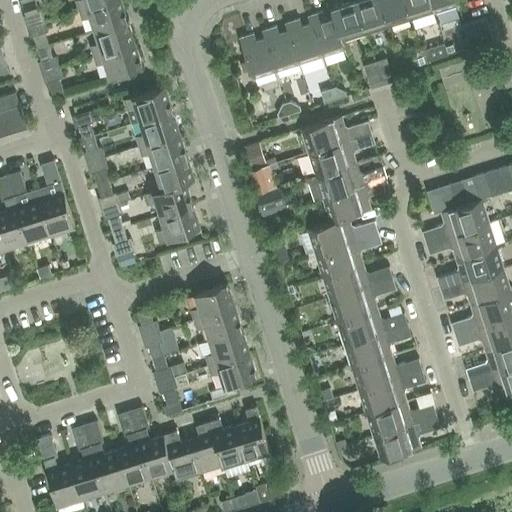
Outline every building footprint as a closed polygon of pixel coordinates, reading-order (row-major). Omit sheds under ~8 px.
[(35,0),(28,0),(24,2),(27,14),(39,10),(35,0)] [(77,0),(80,9),(107,0),(77,0)] [(128,18),(122,0),(107,0),(80,9),(83,19),(92,16),(96,29),(128,18)] [(342,36),(343,36),(366,29),(356,0),(351,0),(332,6),(335,15),(335,14),(342,36)] [(356,0),(366,29),(389,21),(381,0),(356,0)] [(410,24),(407,16),(411,14),(406,0),(381,0),(389,21),(393,20),(395,29),(410,24)] [(406,0),(411,14),(434,7),(431,0),(406,0)] [(434,7),(435,12),(460,4),(458,0),(431,0),(434,7)] [(309,14),(311,22),(312,22),(323,56),(347,48),(343,36),(342,36),(335,14),(335,15),(325,18),(322,9),(309,14)] [(490,27),(486,16),(464,23),(468,34),(490,27)] [(288,30),(289,29),(300,63),(323,56),(312,22),(311,22),(303,25),(300,17),(286,21),(288,30)] [(136,41),(128,18),(96,29),(100,42),(91,45),(94,54),(136,41)] [(266,37),(267,37),(277,71),(300,63),(289,29),(288,30),(279,32),(277,24),(263,28),(266,37)] [(490,28),(468,35),(472,47),(493,40),(490,28)] [(38,47),(50,44),(46,31),(34,35),(38,47)] [(254,78),(277,71),(267,37),(266,37),(257,40),(254,31),(240,36),(248,60),(251,69),(254,78)] [(143,65),(136,41),(94,54),(98,65),(107,62),(111,75),(143,65)] [(444,42),(422,49),(426,60),(448,53),(444,42)] [(50,44),(38,47),(42,59),(54,56),(50,44)] [(426,60),(422,49),(420,50),(414,59),(415,63),(426,60)] [(376,60),(383,83),(394,80),(387,57),(376,60)] [(0,72),(10,69),(6,58),(0,59),(0,72)] [(248,60),(241,62),(244,71),(251,69),(248,60)] [(383,83),(376,60),(364,64),(372,87),(383,83)] [(61,77),(49,80),(53,93),(64,90),(61,77)] [(137,106),(141,119),(173,109),(166,85),(124,98),(128,109),(137,106)] [(333,87),(336,98),(347,94),(346,89),(337,86),(333,87)] [(322,90),(324,96),(325,101),(336,98),(333,87),(322,90)] [(0,110),(9,108),(21,104),(16,90),(0,95),(0,110)] [(106,103),(110,115),(126,109),(122,98),(106,103)] [(287,101),(291,112),(302,108),(300,103),(291,100),(287,101)] [(291,112),(287,101),(283,102),(278,109),(280,115),(291,112)] [(9,108),(16,131),(28,127),(21,104),(9,108)] [(98,106),(90,109),(94,121),(102,118),(98,106)] [(0,110),(0,118),(5,135),(16,131),(9,108),(0,110)] [(181,132),(173,109),(141,119),(145,132),(136,135),(139,145),(181,132)] [(301,127),(308,151),(373,131),(369,119),(346,126),(342,114),(301,127)] [(83,137),(95,133),(91,121),(80,125),(83,137)] [(316,174),(357,161),(353,149),(376,142),(373,131),(308,151),(316,174)] [(152,152),(156,165),(188,155),(181,132),(139,145),(142,155),(152,152)] [(95,133),(83,137),(87,149),(99,146),(95,133)] [(259,142),(244,147),(247,156),(250,167),(265,162),(259,142)] [(195,178),(188,155),(156,165),(160,178),(151,181),(153,189),(154,191),(186,180),(186,181),(195,178)] [(42,198),(52,231),(76,224),(55,158),(42,162),(49,185),(52,184),(55,194),(42,198)] [(323,197),(387,176),(383,165),(360,172),(357,161),(316,174),(323,197)] [(511,187),(511,177),(508,163),(496,167),(504,190),(511,187)] [(268,164),(251,170),(257,191),(275,185),(270,170),(268,164)] [(98,183),(109,180),(105,167),(94,171),(98,183)] [(504,190),(496,167),(485,171),(492,194),(504,190)] [(21,169),(8,173),(29,238),(52,231),(42,198),(29,203),(26,192),(28,192),(21,169)] [(492,194),(485,171),(473,174),(481,197),(483,197),(492,194)] [(29,238),(8,173),(0,175),(0,189),(3,199),(6,199),(9,209),(0,211),(0,225),(6,245),(29,238)] [(481,197),(473,174),(462,178),(469,201),(481,197)] [(349,214),(349,215),(372,207),(368,195),(390,188),(387,176),(323,197),(330,219),(330,220),(349,214)] [(469,201),(462,178),(450,182),(458,205),(469,201)] [(113,191),(109,180),(98,183),(102,195),(113,191)] [(193,203),(186,181),(186,180),(154,191),(153,189),(145,192),(148,203),(157,200),(161,214),(193,203)] [(458,205),(450,182),(439,185),(446,208),(458,205)] [(446,208),(439,185),(427,189),(435,212),(441,210),(446,208)] [(280,189),(258,196),(264,214),(266,213),(286,207),(280,189)] [(128,190),(117,194),(119,201),(119,202),(131,198),(128,190)] [(427,240),(491,220),(483,197),(481,197),(469,201),(458,205),(446,208),(441,210),(445,222),(423,229),(427,240)] [(127,201),(120,203),(122,210),(130,207),(127,201)] [(201,227),(193,203),(161,214),(165,226),(156,229),(159,240),(201,227)] [(113,229),(124,225),(120,213),(109,216),(113,229)] [(315,250),(379,230),(375,218),(353,225),(349,215),(349,214),(330,220),(330,219),(307,226),(315,250)] [(427,240),(430,252),(453,245),(456,256),(498,243),(491,220),(427,240)] [(124,225),(113,229),(116,241),(127,237),(124,225)] [(379,230),(315,250),(322,273),(364,260),(360,249),(383,242),(379,230)] [(274,239),(273,239),(279,261),(290,258),(283,236),(274,239)] [(441,287),(505,266),(498,243),(456,256),(460,268),(437,275),(441,287)] [(133,250),(118,255),(121,265),(136,260),(133,250)] [(330,296),(393,276),(390,264),(367,271),(364,260),(322,273),(330,296)] [(49,264),(38,267),(41,277),(50,274),(52,273),(49,264)] [(511,287),(505,266),(441,287),(445,298),(467,290),(471,302),(511,289),(511,287)] [(393,276),(330,296),(337,319),(378,306),(374,294),(397,287),(393,276)] [(200,306),(191,308),(194,318),(236,305),(228,281),(196,291),(200,306)] [(456,332),(511,314),(511,289),(471,302),(474,313),(452,320),(456,332)] [(210,338),(243,327),(236,305),(194,318),(197,328),(206,325),(210,338)] [(138,310),(142,323),(154,319),(150,306),(138,310)] [(344,342),(408,322),(405,311),(382,318),(378,306),(337,319),(344,342)] [(511,314),(456,332),(459,344),(482,336),(485,348),(511,339),(511,314)] [(351,365),(393,352),(389,341),(412,334),(408,322),(344,342),(351,365)] [(171,325),(159,329),(163,340),(161,340),(164,352),(178,348),(171,325)] [(243,327),(210,338),(215,351),(206,354),(209,364),(250,350),(243,327)] [(470,378),(511,364),(511,339),(485,348),(489,359),(467,366),(470,378)] [(153,356),(164,352),(161,340),(149,344),(153,356)] [(209,364),(212,373),(221,370),(225,384),(235,381),(258,374),(250,350),(209,364)] [(164,352),(153,356),(157,368),(168,365),(164,352)] [(359,388),(400,375),(423,368),(419,357),(397,364),(393,352),(351,365),(359,388)] [(183,360),(171,364),(175,374),(187,371),(183,360)] [(511,364),(470,378),(474,389),(497,382),(500,395),(511,390),(511,364)] [(423,368),(400,375),(359,388),(359,390),(355,396),(358,406),(366,409),(366,411),(407,398),(404,387),(426,379),(423,368)] [(435,379),(419,383),(422,395),(438,391),(435,379)] [(235,381),(225,384),(228,394),(238,391),(235,381)] [(175,386),(164,390),(168,403),(179,399),(175,386)] [(330,387),(322,390),(324,399),(333,396),(330,387)] [(374,434),(437,414),(434,402),(411,409),(407,398),(366,411),(374,434)] [(150,426),(143,404),(131,408),(151,473),(174,466),(174,465),(164,433),(151,438),(148,427),(150,426)] [(247,456),(271,448),(258,404),(246,408),(250,419),(237,423),(247,456)] [(128,480),(151,473),(131,408),(119,412),(125,434),(128,433),(131,444),(118,448),(128,480)] [(336,410),(329,412),(331,420),(338,418),(336,410)] [(374,434),(381,458),(422,445),(418,432),(441,425),(437,414),(374,434)] [(211,419),(224,463),(247,456),(237,423),(224,427),(220,416),(211,419)] [(106,487),(128,480),(118,448),(105,452),(102,441),(104,441),(97,419),(85,422),(106,487)] [(201,470),(224,463),(211,419),(197,423),(201,435),(191,438),(201,470)] [(83,494),(106,487),(85,422),(73,426),(80,448),(83,448),(86,458),(73,462),(83,494)] [(178,477),(201,470),(191,438),(182,441),(178,429),(164,433),(174,465),(174,466),(178,477)] [(83,494),(73,462),(60,466),(56,455),(59,455),(52,433),(39,437),(59,502),(83,494)] [(266,481),(256,485),(257,488),(261,500),(271,496),(268,485),(267,485),(266,481)] [(268,485),(271,496),(285,492),(281,481),(268,485)] [(234,495),(238,507),(250,503),(247,491),(234,495)] [(238,507),(234,495),(222,499),(226,511),(238,507)]
